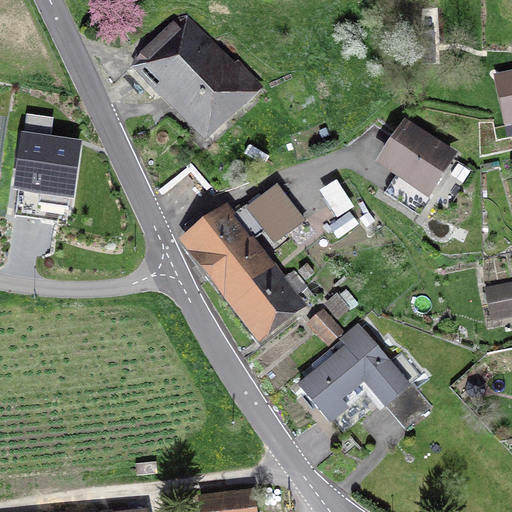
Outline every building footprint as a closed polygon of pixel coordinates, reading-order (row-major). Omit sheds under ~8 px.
[(231,73),(184,23),(132,72),(200,144),(259,88),(238,66),(231,73)] [(448,160),(400,129),(371,174),(420,205),(448,160)] [(74,202),(80,145),(19,138),(12,195),(74,202)] [(300,227),(274,192),(243,216),(269,250),(300,227)] [(306,305),(229,204),(181,240),(258,341),(306,305)] [(511,314),(511,281),(485,286),(491,319),(511,314)] [(345,333),(324,310),(307,324),(328,348),(345,333)] [(411,388),(358,326),(339,342),(344,348),(297,387),(331,426),(349,411),(342,402),(364,385),(385,410),(411,388)] [(246,511),(245,498),(195,504),(196,511),(246,511)]
